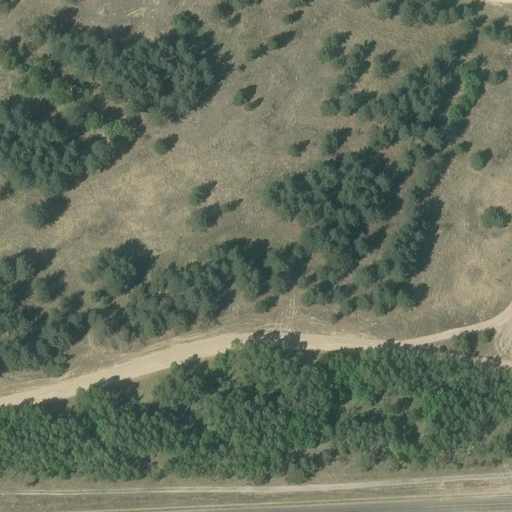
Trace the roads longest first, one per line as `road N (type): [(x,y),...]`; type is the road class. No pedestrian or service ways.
road 1 (track): [(0,490),(269,489),(511,475)]
road 2 (track): [(0,399),(228,342),(326,340),(487,363)]
